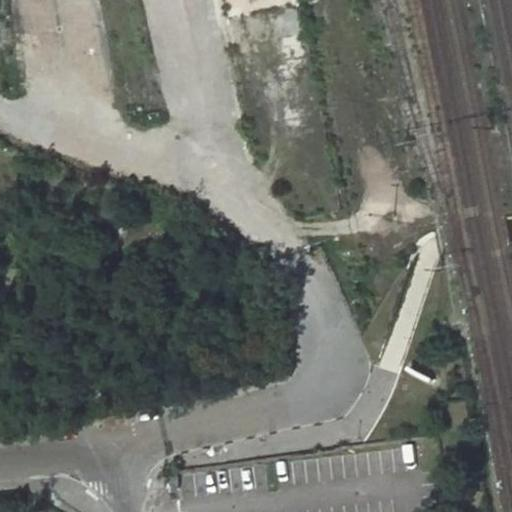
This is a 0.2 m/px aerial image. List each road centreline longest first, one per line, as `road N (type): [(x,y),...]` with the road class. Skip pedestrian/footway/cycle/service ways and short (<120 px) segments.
road 1 (unclassified): [(302,260),(338,322),(331,369),(285,404),(121,451)]
road 2 (unknown): [(266,511),(409,485)]
road 3 (unclassified): [(121,451),(0,465)]
